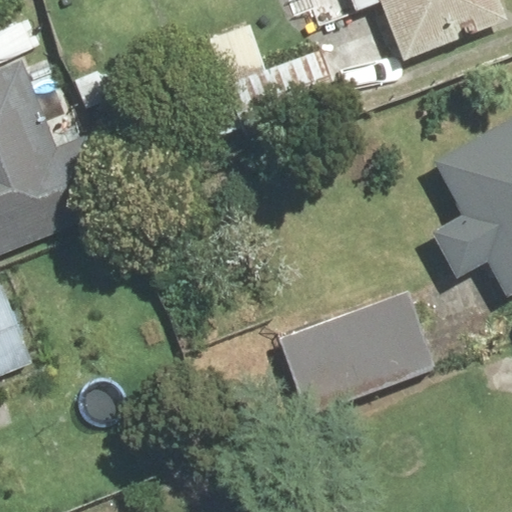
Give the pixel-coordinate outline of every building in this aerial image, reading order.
[(511,0),(360,0),(365,11),(389,2),(410,57),(511,18),(511,0)] [(0,250),(78,222),(27,81),(0,90),(0,250)] [(511,105),(438,148),(472,207),(441,225),(469,274),(498,258),(511,283),(511,105)] [(2,269),(0,269),(0,377),(40,362),(2,269)] [(422,290),(289,336),(315,410),(448,365),(422,290)]
